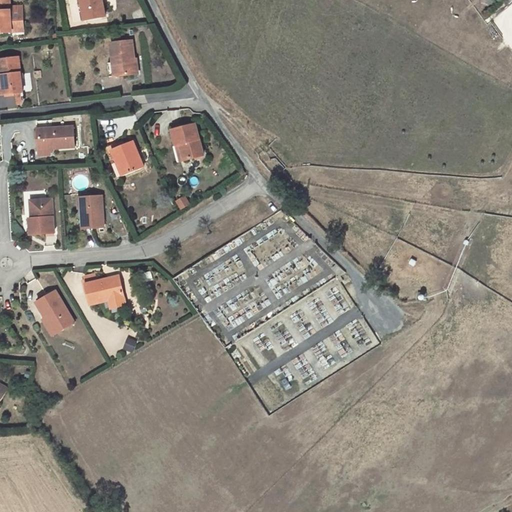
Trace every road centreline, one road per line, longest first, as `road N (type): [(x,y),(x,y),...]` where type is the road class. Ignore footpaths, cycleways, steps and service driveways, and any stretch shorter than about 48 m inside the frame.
road 1 (residential): [(264,182),(151,252),(10,263)]
road 2 (residential): [(0,115),(202,94)]
road 3 (unclassified): [(264,182),(397,315)]
